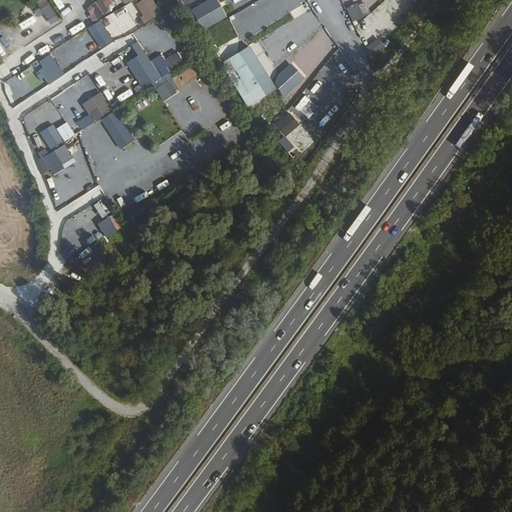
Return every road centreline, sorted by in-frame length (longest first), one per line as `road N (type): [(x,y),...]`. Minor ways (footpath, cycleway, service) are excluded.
road 1 (track): [(15,302),(87,382),(137,415),(447,0)]
road 2 (trunk): [(511,18),(151,511)]
road 3 (trunk): [(183,511),(511,62)]
road 4 (residential): [(124,43),(12,114)]
